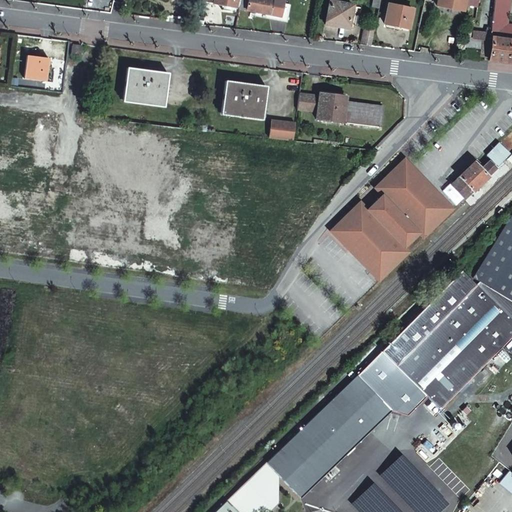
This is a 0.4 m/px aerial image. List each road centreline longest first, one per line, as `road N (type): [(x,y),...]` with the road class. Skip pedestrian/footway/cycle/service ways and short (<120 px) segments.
road 1 (unclassified): [(433,72),(416,117),(334,204),(274,300),(257,308),(0,270)]
road 2 (residential): [(0,13),(433,72)]
road 3 (unknown): [(337,511),(511,348)]
road 4 (unknown): [(90,25),(83,60),(63,93),(0,96)]
